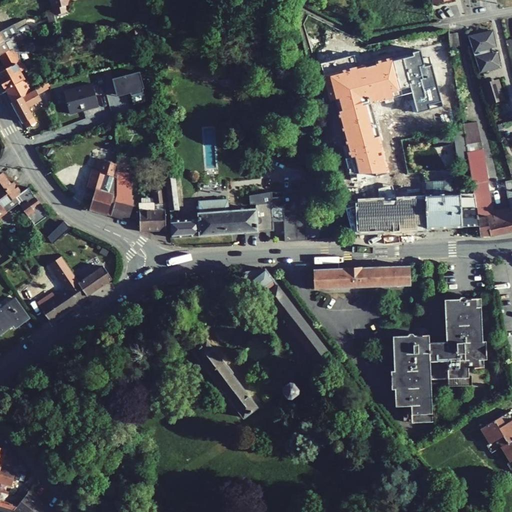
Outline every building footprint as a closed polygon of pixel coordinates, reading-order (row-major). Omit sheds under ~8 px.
[(49,0),(52,9),(54,15),(58,14),(67,12),(65,6),(68,5),(69,0),(49,0)] [(52,9),(45,11),(50,28),(57,27),(54,15),(52,9)] [(0,24),(11,19),(8,13),(0,16),(0,24)] [(27,24),(25,19),(14,24),(16,30),(27,24)] [(27,24),(16,30),(14,24),(0,31),(0,42),(18,33),(28,32),(31,31),(27,24)] [(134,29),(135,38),(145,37),(143,28),(134,29)] [(468,36),(479,72),(498,68),(501,63),(498,51),(492,52),(491,48),(497,47),(493,31),(468,36)] [(0,54),(9,50),(19,49),(16,42),(21,39),(18,33),(0,42),(0,54)] [(457,33),(448,34),(449,43),(449,47),(458,46),(457,33)] [(0,80),(12,102),(25,95),(19,82),(24,80),(20,72),(25,70),(20,62),(19,49),(9,50),(0,54),(0,56),(4,64),(0,65),(0,70),(0,71),(0,80)] [(112,79),(115,90),(119,89),(121,96),(130,93),(133,105),(146,102),(143,89),(144,89),(140,72),(112,79)] [(483,83),(484,87),(497,83),(502,100),(505,99),(499,79),(483,83)] [(50,86),(48,83),(25,95),(12,102),(26,128),(36,122),(28,108),(41,101),(38,95),(48,89),(47,88),(50,86)] [(502,100),(497,83),(484,87),(489,104),(502,100)] [(99,106),(93,84),(64,91),(70,114),(83,110),(83,109),(90,107),(90,109),(99,106)] [(472,184),(488,180),(483,150),(476,122),(462,124),(464,131),(467,154),(468,159),(472,184)] [(442,145),(449,144),(447,135),(446,131),(439,133),(442,145)] [(454,143),(456,156),(467,154),(464,131),(453,132),(453,135),(454,143)] [(432,134),(434,147),(442,145),(439,133),(432,134)] [(46,155),(51,159),(56,152),(51,148),(46,155)] [(399,229),(410,228),(409,214),(407,201),(405,190),(403,180),(398,150),(379,153),(386,193),(393,192),(399,229)] [(126,172),(126,156),(117,156),(117,164),(117,172),(126,172)] [(102,172),(105,161),(97,158),(93,169),(102,172)] [(102,172),(93,169),(88,188),(95,190),(89,209),(111,215),(117,195),(117,172),(117,164),(105,161),(102,172)] [(28,187),(21,192),(13,182),(10,184),(2,172),(0,173),(0,216),(18,203),(20,206),(34,196),(28,187)] [(117,195),(111,215),(129,220),(133,207),(129,206),(128,172),(126,172),(117,172),(117,195)] [(165,178),(169,210),(179,210),(177,193),(174,193),(173,187),(176,186),(175,177),(165,178)] [(418,183),(418,180),(403,180),(405,190),(407,201),(409,214),(410,228),(453,227),(452,194),(451,181),(418,183)] [(488,181),(488,180),(472,184),(473,192),(476,206),(486,204),(482,182),(487,181),(488,181)] [(487,181),(482,182),(486,204),(476,206),(476,211),(480,210),(481,217),(492,215),(492,211),(491,203),(487,181)] [(138,204),(140,231),(166,230),(165,204),(161,184),(151,185),(154,203),(138,204)] [(511,189),(506,191),(509,208),(492,211),(492,215),(481,217),(480,210),(476,211),(478,226),(480,236),(491,236),(511,231),(511,189)] [(461,193),(462,227),(478,226),(476,211),(476,207),(476,206),(473,192),(461,193)] [(461,193),(452,194),(453,227),(462,227),(461,193)] [(34,196),(20,206),(34,225),(49,215),(34,196)] [(198,219),(170,221),(171,238),(232,234),(230,211),(229,211),(228,199),(197,201),(198,219)] [(256,204),(256,209),(257,217),(258,217),(259,217),(260,217),(260,218),(261,218),(261,219),(261,220),(261,221),(261,222),(260,222),(260,223),(259,223),(259,224),(258,224),(257,224),(258,230),(262,230),(262,232),(274,231),(273,222),(284,221),(285,242),(307,240),(305,209),(284,210),(284,206),(272,207),(271,203),(256,204)] [(256,209),(239,210),(241,233),(258,232),(258,230),(257,224),(258,224),(259,224),(259,223),(260,223),(260,222),(261,222),(261,221),(261,220),(261,219),(261,218),(260,218),(260,217),(259,217),(258,217),(257,217),(256,209)] [(69,226),(63,220),(47,237),(52,243),(69,226)] [(87,295),(79,283),(71,272),(69,267),(61,256),(50,264),(61,280),(68,290),(63,294),(57,298),(55,295),(53,296),(55,299),(41,309),(50,321),(87,295)] [(79,283),(87,295),(111,279),(103,266),(83,280),(79,283)] [(410,285),(410,266),(313,269),(314,289),(410,285)] [(243,278),(246,278),(260,297),(264,294),(316,361),(328,352),(265,268),(242,272),(241,276),(243,278)] [(79,283),(83,280),(76,269),(71,272),(79,283)] [(68,290),(61,280),(56,283),(63,294),(68,290)] [(29,317),(15,298),(8,304),(21,323),(29,317)] [(482,341),(480,298),(444,299),(446,344),(441,344),(440,342),(435,342),(435,344),(429,344),(429,334),(392,336),(394,370),(390,371),(391,389),(395,389),(395,406),(403,406),(411,406),(412,421),(412,423),(432,422),(430,379),(447,378),(468,377),(468,375),(468,367),(484,367),(483,359),(487,359),(486,341),(482,341)] [(0,309),(0,334),(13,325),(15,327),(21,323),(8,304),(0,309)] [(258,408),(206,340),(192,350),(244,418),(258,408)] [(448,386),(469,385),(468,377),(447,378),(448,386)] [(293,382),(290,381),(282,387),(282,391),(287,398),(291,398),(299,393),(299,389),(293,382)] [(411,406),(403,406),(403,421),(412,421),(411,406)] [(511,417),(509,412),(481,429),(489,444),(494,451),(501,447),(510,462),(511,465),(511,417)] [(0,461),(2,462),(15,466),(16,460),(15,459),(14,458),(4,455),(6,449),(0,447),(0,442),(2,436),(0,434),(0,461)] [(0,475),(13,479),(15,472),(0,467),(2,462),(0,461),(0,475)] [(0,475),(0,482),(11,486),(13,479),(0,475)] [(45,506),(28,492),(23,497),(17,505),(14,510),(16,511),(60,511),(59,510),(57,511),(50,511),(44,507),(45,506)] [(11,511),(17,505),(23,497),(20,494),(12,504),(1,501),(0,500),(0,511),(2,511),(11,511)]
